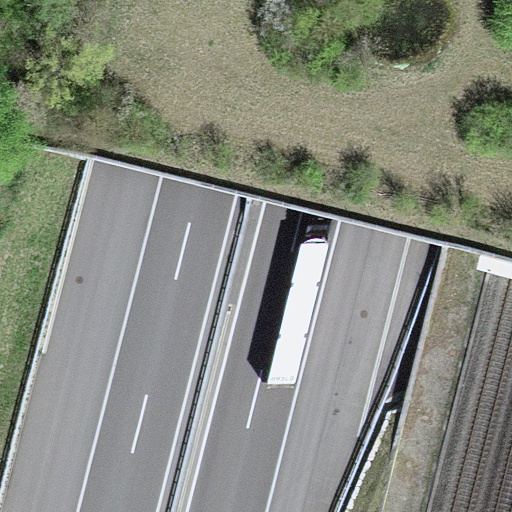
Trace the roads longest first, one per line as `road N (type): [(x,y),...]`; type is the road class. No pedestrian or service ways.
road 1 (motorway): [(226,511),(355,0)]
road 2 (motorway): [(245,0),(117,511)]
